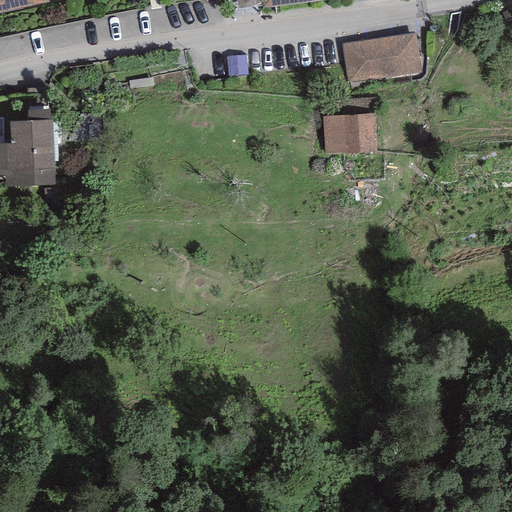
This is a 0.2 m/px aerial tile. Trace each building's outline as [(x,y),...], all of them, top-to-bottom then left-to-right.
[(43,0),(0,0),(0,14),(44,5),(43,0)] [(258,0),(259,11),(336,0),(258,0)] [(413,37),(342,46),(348,86),(418,76),(413,37)] [(372,119),(321,121),(323,159),(373,156),(372,119)] [(47,122),(7,124),(8,146),(0,146),(0,174),(7,175),(7,189),(50,186),(47,122)]
